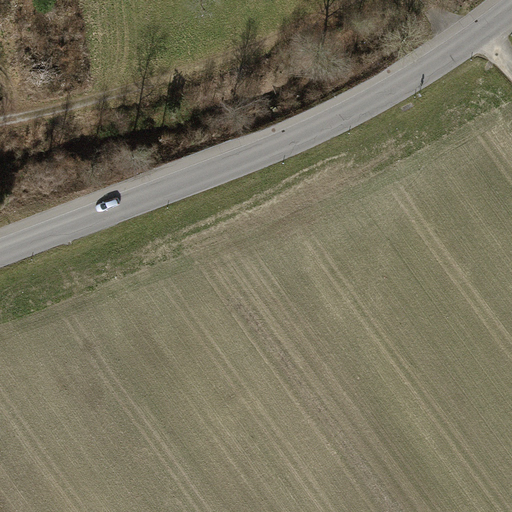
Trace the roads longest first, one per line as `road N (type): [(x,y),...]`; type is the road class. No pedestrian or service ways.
road 1 (tertiary): [(0,250),(301,136),(511,12)]
road 2 (track): [(363,0),(305,29),(0,125)]
